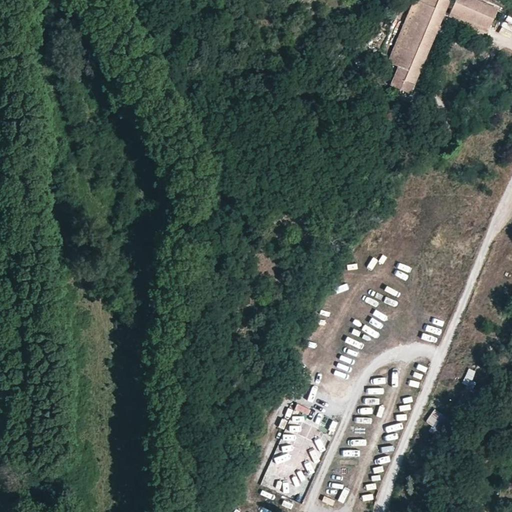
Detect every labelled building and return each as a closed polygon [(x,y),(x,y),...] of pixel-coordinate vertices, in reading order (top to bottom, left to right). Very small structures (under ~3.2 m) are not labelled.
[(413,92),(451,1),(449,0),(421,0),(396,61),(402,64),(394,84),(413,92)] [(457,0),(452,14),(491,28),(499,8),(478,0),(457,0)] [(322,31),(332,20),(322,11),(312,22),(322,31)] [(384,294),(388,289),(375,281),(371,286),(384,294)] [(332,317),(339,306),(333,302),(326,314),(332,317)] [(313,366),(319,351),(313,348),(306,363),(313,366)] [(350,349),(347,354),(359,360),(362,355),(350,349)] [(343,386),(351,368),(342,364),(334,381),(343,386)] [(464,384),(472,386),(476,371),(467,369),(464,384)] [(320,376),(317,389),(323,391),(322,395),(336,397),(338,390),(325,388),(327,378),(320,376)] [(347,400),(352,389),(347,386),(342,398),(347,400)] [(341,415),(346,403),(340,401),(335,412),(341,415)] [(325,406),(318,404),(313,419),(320,421),(325,406)] [(297,405),(295,412),(308,416),(311,409),(297,405)] [(427,421),(441,431),(449,419),(435,409),(427,421)] [(373,420),(369,431),(375,433),(379,422),(373,420)] [(366,437),(362,448),(368,450),(372,440),(366,437)] [(358,456),(355,468),(361,469),(364,458),(358,456)] [(279,475),(290,468),(286,462),(276,469),(279,475)] [(299,475),(303,487),(308,485),(305,473),(299,475)] [(330,485),(347,481),(345,475),(329,479),(330,485)] [(342,488),(339,503),(346,505),(350,490),(342,488)]
